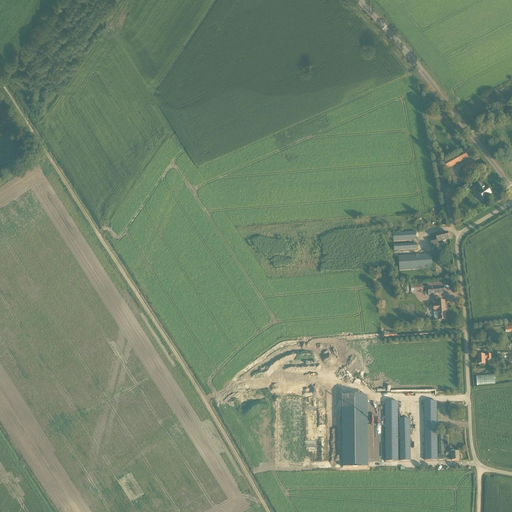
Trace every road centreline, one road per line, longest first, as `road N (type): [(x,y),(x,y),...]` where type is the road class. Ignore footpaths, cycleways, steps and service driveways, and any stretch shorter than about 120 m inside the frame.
road 1 (unclassified): [(511,472),(470,456),(455,239),(511,200)]
road 2 (track): [(269,511),(128,282)]
road 3 (tertiary): [(511,190),(357,0)]
road 4 (track): [(35,136),(128,282)]
